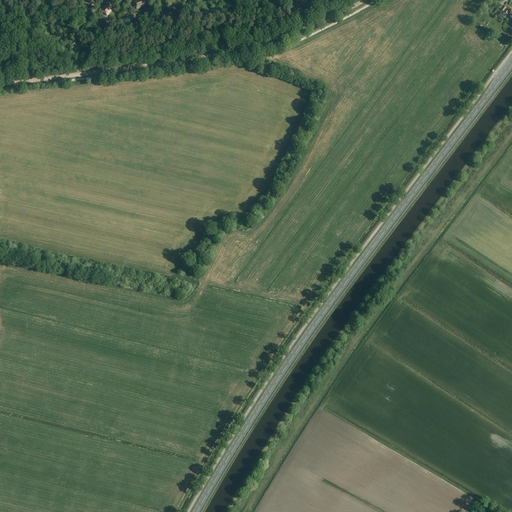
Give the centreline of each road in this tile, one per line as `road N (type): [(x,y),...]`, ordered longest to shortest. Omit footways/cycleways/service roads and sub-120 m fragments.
road 1 (primary): [(196,511),(328,304),(511,62)]
road 2 (track): [(511,107),(343,329),(229,511)]
road 3 (track): [(366,0),(312,28),(236,51),(0,85)]
